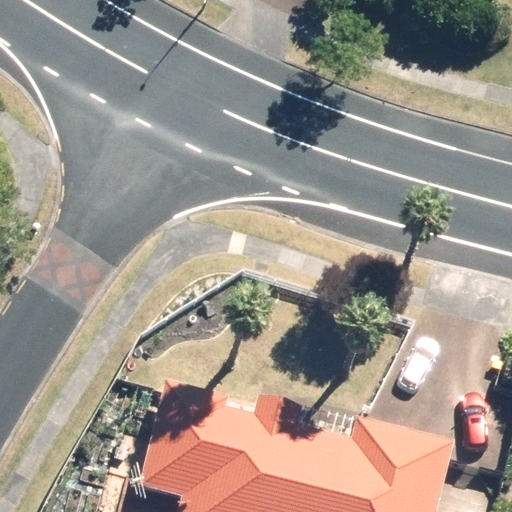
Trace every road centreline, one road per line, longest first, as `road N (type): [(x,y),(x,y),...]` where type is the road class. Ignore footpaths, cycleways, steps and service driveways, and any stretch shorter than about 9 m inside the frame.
road 1 (tertiary): [(172,92),(295,141),(511,204)]
road 2 (residential): [(172,92),(0,395)]
road 3 (tertiary): [(35,0),(172,92)]
